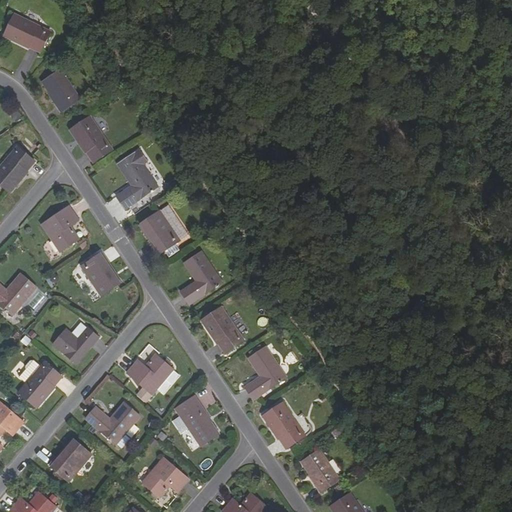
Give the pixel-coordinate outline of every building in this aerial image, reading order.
[(40,52),(51,31),(14,14),(4,34),(40,52)] [(61,69),(43,82),(59,104),(57,105),(62,113),(81,100),(61,69)] [(92,117),(73,130),(95,164),(115,151),(92,117)] [(36,162),(18,146),(0,167),(0,184),(9,192),(36,162)] [(138,156),(120,168),(132,185),(117,196),(125,209),(158,186),(138,156)] [(76,241),(72,235),(75,233),(70,225),(78,220),(68,205),(41,225),(60,252),(76,241)] [(170,205),(144,222),(157,242),(154,243),(161,253),(166,250),(176,244),(190,235),(170,205)] [(141,224),(154,243),(157,242),(144,222),(141,224)] [(176,244),(166,250),(170,257),(180,250),(176,244)] [(198,246),(180,258),(192,276),(177,287),(186,299),(218,277),(198,246)] [(119,285),(106,266),(108,264),(101,253),(82,266),(102,296),(119,285)] [(122,283),(108,264),(106,266),(119,285),(122,283)] [(0,284),(0,304),(13,315),(37,287),(21,274),(7,290),(0,284)] [(222,307),(203,320),(226,353),(244,340),(222,307)] [(269,327),(267,317),(258,319),(260,329),(269,327)] [(83,333),(94,342),(100,336),(88,327),(83,333)] [(66,329),(53,344),(75,362),(87,346),(78,339),(66,329)] [(83,333),(78,339),(87,346),(75,362),(77,364),(94,342),(83,333)] [(266,348),(249,359),(261,378),(246,388),(254,400),(287,378),(266,348)] [(173,368),(158,355),(153,360),(151,359),(145,365),(137,358),(126,371),(151,393),(173,368)] [(62,376),(45,362),(19,392),(37,407),(62,376)] [(200,446),(206,442),(218,434),(203,411),(205,410),(195,395),(174,408),(180,416),(188,428),(200,446)] [(25,421),(0,400),(0,448),(3,445),(0,441),(0,433),(5,428),(13,434),(25,421)] [(283,403),(264,415),(287,449),(306,437),(283,403)] [(112,421),(97,409),(88,420),(118,446),(126,437),(142,418),(126,404),(112,421)] [(188,428),(180,416),(172,421),(180,433),(188,428)] [(76,439),(60,457),(62,459),(78,441),(76,439)] [(78,441),(62,459),(60,457),(52,467),(69,482),(93,454),(78,441)] [(320,450),(302,462),(317,485),(316,486),(320,493),(340,480),(320,450)] [(157,496),(162,491),(164,492),(170,485),(178,492),(189,479),(164,457),(142,483),(157,496)] [(364,511),(351,493),(331,506),(335,511),(364,511)] [(52,511),(57,508),(41,494),(37,500),(34,498),(29,505),(21,498),(9,511),(10,511),(52,511)] [(255,495),(250,500),(247,499),(242,505),(234,499),(223,511),(266,511),(270,508),(255,495)]
